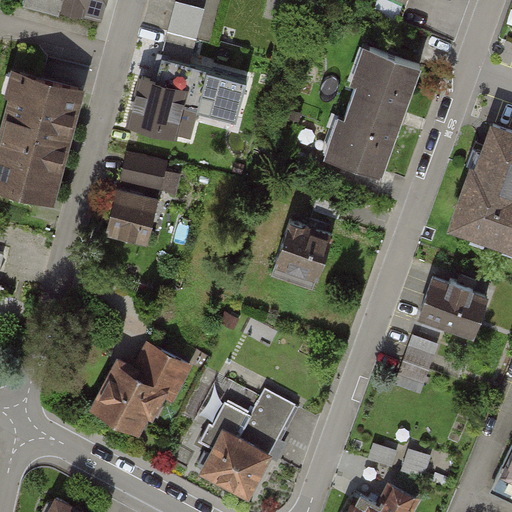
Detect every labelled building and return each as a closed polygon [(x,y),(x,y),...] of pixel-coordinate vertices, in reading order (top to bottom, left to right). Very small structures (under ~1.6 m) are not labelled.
[(52,0),(103,12),(106,0),(52,0)] [(157,79),(143,76),(131,121),(189,136),(198,106),(237,116),(247,78),(190,62),(204,9),(177,2),(157,79)] [(383,175),(419,68),(364,50),(328,157),(383,175)] [(0,186),(48,199),(77,91),(9,72),(0,104),(0,186)] [(511,136),(491,129),(454,229),(511,249),(511,136)] [(166,161),(128,153),(123,177),(160,185),(161,182),(175,185),(178,175),(164,172),(166,161)] [(115,190),(105,234),(143,243),(154,200),(115,190)] [(292,226),(278,268),(318,281),(332,239),(292,226)] [(420,320),(467,334),(479,295),(431,281),(420,320)] [(439,340),(412,331),(398,372),(425,381),(439,340)] [(115,362),(91,407),(138,432),(146,416),(152,418),(165,393),(175,398),(191,367),(149,345),(137,368),(117,357),(115,362)] [(213,448),(200,473),(248,497),(295,406),(269,392),(254,420),(226,405),(206,444),(213,448)] [(398,448),(373,440),(368,456),(393,464),(398,448)] [(432,453),(409,445),(401,468),(425,475),(432,453)] [(511,450),(501,475),(511,479),(511,450)] [(349,511),(342,509),(340,511),(412,511),(423,493),(394,478),(382,501),(370,496),(361,511),(349,511)] [(75,511),(54,501),(48,511),(75,511)]
